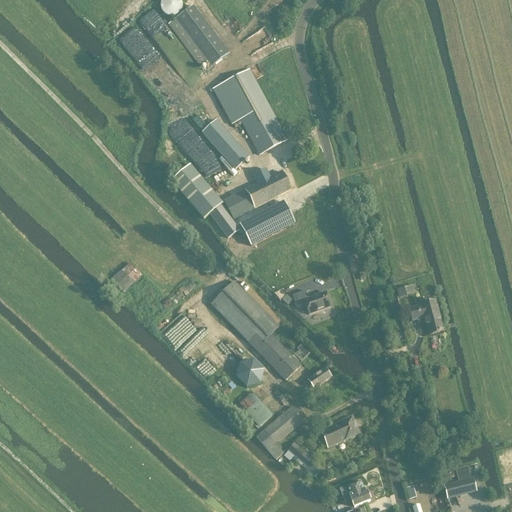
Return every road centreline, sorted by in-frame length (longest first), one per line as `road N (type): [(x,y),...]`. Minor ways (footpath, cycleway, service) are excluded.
road 1 (tertiary): [(404,511),(300,49),(302,23),(316,0)]
road 2 (track): [(0,44),(213,260),(220,277),(204,313),(279,385)]
road 3 (track): [(301,35),(249,59),(197,0)]
